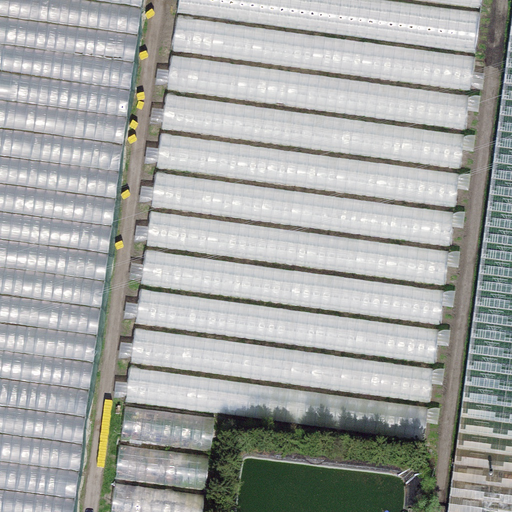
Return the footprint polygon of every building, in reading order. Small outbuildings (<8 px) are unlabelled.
[(0,0),(0,511),(80,511),(136,0),(0,0)] [(179,0),(178,11),(480,45),(485,0),(179,0)] [(174,48),(474,87),(478,54),(178,16),(174,48)] [(511,511),(511,22),(445,511),(511,511)] [(470,91),(171,55),(167,87),(466,124),(470,91)] [(471,131),(166,95),(162,127),(468,162),(471,131)] [(150,132),(147,161),(156,162),(160,133),(150,132)] [(467,171),(162,134),(158,166),(463,203),(467,171)] [(458,242),(462,211),(157,173),(153,204),(458,242)] [(147,238),(149,210),(140,209),(138,237),(147,238)] [(151,214),(147,249),(146,249),(142,284),(450,318),(454,290),(449,289),(454,248),(151,214)] [(438,359),(442,328),(141,289),(137,320),(438,359)] [(131,364),(127,400),(270,415),(274,377),(336,383),(340,351),(135,329),(132,364),(131,364)] [(125,408),(123,441),(212,445),(214,413),(125,408)] [(115,474),(205,488),(210,456),(121,441),(115,474)] [(111,511),(201,511),(205,494),(116,480),(111,511)]
